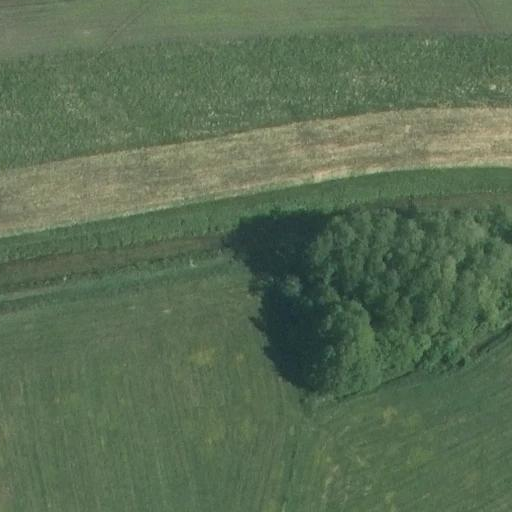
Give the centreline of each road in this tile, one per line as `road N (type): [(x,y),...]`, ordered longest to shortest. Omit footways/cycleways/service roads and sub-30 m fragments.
road 1 (track): [(511,212),(0,293)]
road 2 (track): [(0,240),(402,172),(511,166)]
